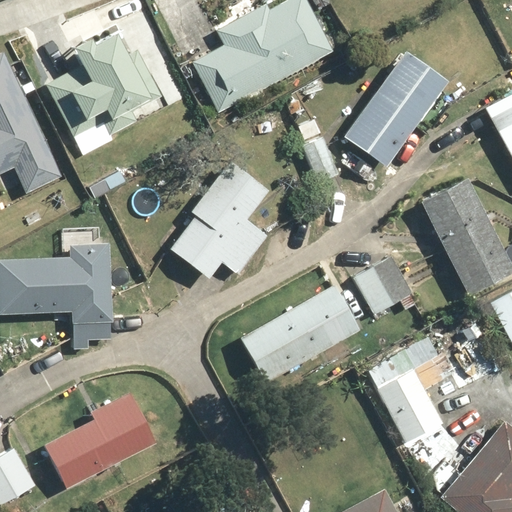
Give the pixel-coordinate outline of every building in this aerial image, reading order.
[(186,64),(213,115),(327,54),(297,0),(284,0),(262,12),(259,6),(208,34),(216,48),(186,64)] [(66,71),(38,87),(78,158),(107,142),(104,137),(130,122),(128,120),(130,119),(127,114),(155,98),(128,53),(116,60),(104,39),(100,41),(99,40),(78,52),(74,44),(57,54),(66,71)] [(353,157),(375,171),(436,85),(413,71),(394,55),(333,142),(353,157)] [(55,179),(0,66),(0,173),(7,170),(20,196),(55,179)] [(511,89),(473,111),(511,180),(511,89)] [(315,140),(295,149),(310,185),(330,176),(315,140)] [(185,220),(159,253),(198,283),(212,264),(230,278),(259,239),(236,222),(258,195),(218,165),(180,216),(185,220)] [(455,182),(409,205),(458,299),(504,276),(455,182)] [(59,260),(0,262),(0,317),(61,315),(62,327),(65,327),(66,351),(81,351),(81,342),(103,341),(100,247),(92,247),(91,231),(58,232),(59,260)] [(383,258),(345,281),(366,316),(404,294),(383,258)] [(511,289),(483,305),(507,350),(511,347),(511,289)] [(240,365),(255,386),(350,333),(336,312),(324,290),(229,341),(240,365)] [(423,338),(357,373),(397,446),(435,426),(417,393),(448,377),(437,356),(433,358),(423,338)] [(33,450),(55,492),(144,446),(119,396),(79,416),(83,424),(33,450)] [(511,439),(494,425),(430,502),(442,511),(506,511),(509,508),(501,502),(511,487),(511,439)] [(5,451),(0,453),(0,502),(27,487),(5,451)] [(385,511),(375,492),(337,511),(385,511)]
